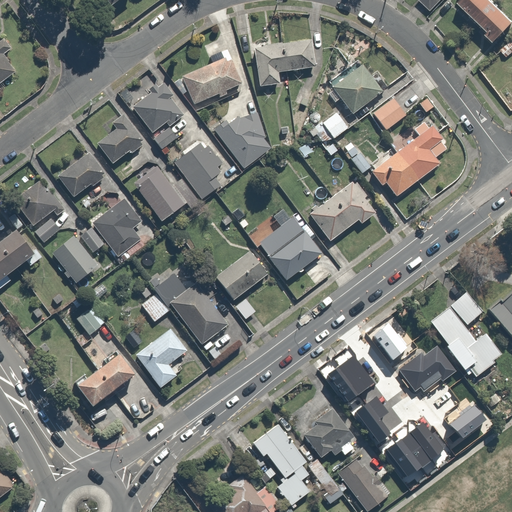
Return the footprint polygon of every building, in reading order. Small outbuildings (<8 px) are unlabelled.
[(511,17),(495,0),(461,0),(489,28),(485,32),(493,39),(511,19),(511,17)] [(0,54),(10,47),(1,35),(0,35),(0,77),(10,70),(0,56),(0,54)] [(311,39),(283,43),(287,71),(316,66),(311,39)] [(254,47),(260,86),(280,83),(279,72),(287,71),(283,43),(254,47)] [(243,84),(232,60),(227,62),(225,58),(182,76),(194,105),(219,94),(221,97),(228,94),(226,91),(243,84)] [(363,64),(332,87),(353,114),(383,90),(363,64)] [(134,106),(152,131),(167,120),(170,125),(184,115),(171,98),(175,95),(165,81),(159,86),(157,84),(149,89),(152,93),(134,106)] [(394,98),(374,113),(386,130),(406,115),(394,98)] [(433,107),(427,98),(420,103),(426,112),(433,107)] [(227,120),(214,129),(244,168),(271,148),(264,138),(266,137),(258,112),(241,118),(239,116),(229,124),(227,120)] [(348,128),(337,113),(323,123),(333,138),(334,138),(348,128)] [(97,143),(113,164),(130,151),(132,153),(143,145),(140,142),(143,140),(124,114),(112,123),(117,129),(97,143)] [(333,138),(323,123),(322,122),(309,131),(313,137),(317,134),(322,141),(334,139),(333,138)] [(420,136),(397,153),(418,180),(441,163),(436,157),(447,149),(441,141),(443,139),(433,125),(429,128),(425,122),(415,129),(420,136)] [(177,138),(169,127),(154,139),(162,149),(177,138)] [(345,147),(352,157),(358,152),(351,142),(345,147)] [(216,157),(209,147),(205,149),(201,144),(175,162),(202,199),(221,185),(215,177),(222,172),(219,167),(224,163),(219,156),(216,157)] [(102,175),(105,173),(90,152),(58,176),(74,197),(92,184),(93,186),(104,178),(102,175)] [(372,167),(360,153),(352,159),(362,173),(372,167)] [(387,183),(397,196),(418,180),(397,153),(372,172),(383,186),(387,183)] [(173,186),(157,165),(133,183),(162,222),(187,203),(192,209),(200,203),(183,179),(173,186)] [(57,215),(65,209),(50,189),(47,191),(40,181),(14,200),(33,225),(54,211),(57,215)] [(352,182),(333,196),(354,224),(359,220),(362,224),(376,213),(364,198),(368,195),(357,182),(354,184),(352,182)] [(310,214),(330,241),(354,224),(333,196),(318,208),(316,205),(312,208),(314,211),(310,214)] [(92,223),(118,257),(142,239),(133,228),(142,221),(124,198),(92,223)] [(239,208),(232,213),(238,220),(244,215),(239,208)] [(231,221),(227,215),(221,220),(225,225),(231,221)] [(294,216),(259,242),(287,279),(322,252),(294,216)] [(60,229),(51,219),(35,232),(44,243),(60,229)] [(92,228),(80,236),(93,253),(104,244),(92,228)] [(16,230),(0,242),(0,245),(17,268),(35,254),(16,230)] [(99,265),(74,235),(52,253),(77,283),(99,265)] [(0,280),(17,268),(0,245),(0,280)] [(268,274),(250,251),(216,277),(234,300),(268,274)] [(172,304),(202,343),(226,324),(195,283),(187,289),(175,273),(154,289),(168,307),(172,304)] [(141,291),(146,298),(152,294),(147,287),(141,291)] [(511,291),(508,287),(485,307),(511,336),(511,291)] [(463,291),(448,304),(464,323),(479,311),(463,291)] [(59,294),(53,299),(57,304),(63,299),(59,294)] [(156,294),(142,304),(154,321),(169,311),(156,294)] [(256,311),(246,299),(236,307),(246,319),(256,311)] [(490,359),(499,352),(483,331),(473,339),(446,305),(427,319),(446,343),(444,344),(466,373),(469,371),(473,376),(492,361),(490,359)] [(39,307),(33,311),(38,318),(43,314),(39,307)] [(91,307),(77,319),(89,335),(104,323),(91,307)] [(407,347),(387,323),(372,336),(393,360),(407,347)] [(169,365),(188,351),(171,328),(135,355),(160,388),(177,376),(169,365)] [(134,330),(125,337),(134,348),(142,341),(134,330)] [(50,349),(45,343),(40,347),(45,353),(50,349)] [(446,361),(433,344),(422,354),(417,349),(394,368),(411,389),(417,385),(421,390),(425,387),(427,390),(434,383),(432,381),(438,376),(440,379),(453,369),(446,361)] [(120,354),(98,370),(114,391),(136,374),(120,354)] [(354,356),(329,375),(350,403),(376,384),(354,356)] [(93,406),(114,391),(98,370),(78,386),(93,406)] [(390,432),(381,420),(388,415),(376,398),(356,412),(377,441),(390,432)] [(484,419),(474,405),(449,424),(460,437),(484,419)] [(350,446),(347,441),(354,436),(333,407),(314,422),(317,426),(305,435),(320,456),(328,451),(331,455),(338,449),(341,453),(350,446)] [(287,505),(308,490),(300,478),(307,473),(300,464),(304,461),(276,422),(250,441),(260,455),(263,453),(279,475),(276,477),(278,480),(272,485),(287,505)] [(444,450),(423,422),(387,450),(409,477),(444,450)] [(363,510),(384,494),(387,491),(380,481),(376,484),(356,456),(335,472),(363,510)] [(219,498),(208,505),(212,511),(266,511),(272,508),(267,500),(273,496),(264,484),(260,486),(254,477),(246,482),(239,472),(214,490),(219,498)] [(0,493),(8,488),(0,475),(0,493)]
